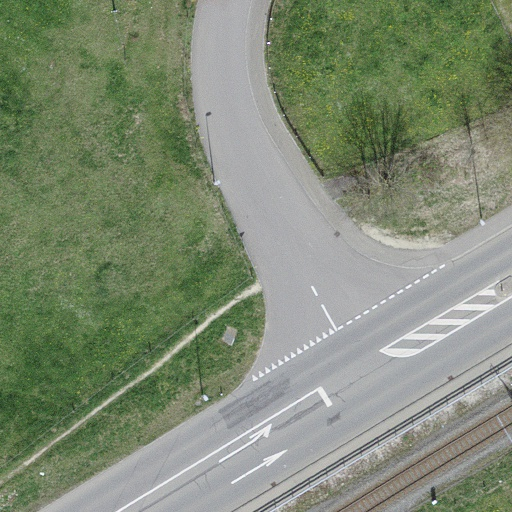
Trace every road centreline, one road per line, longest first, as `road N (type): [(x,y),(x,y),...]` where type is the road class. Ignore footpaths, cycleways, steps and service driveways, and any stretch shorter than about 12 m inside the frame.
road 1 (residential): [(225,0),(222,94),(236,143),(355,374)]
road 2 (primary): [(130,511),(355,374)]
road 3 (primary): [(355,374),(511,288)]
